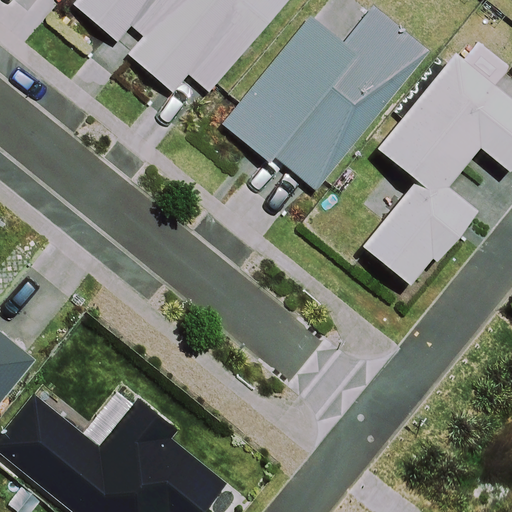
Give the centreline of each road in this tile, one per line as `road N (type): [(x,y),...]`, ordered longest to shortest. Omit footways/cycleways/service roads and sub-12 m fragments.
road 1 (residential): [(380,417),(0,115)]
road 2 (residential): [(380,417),(511,249)]
road 3 (residential): [(303,511),(380,417)]
